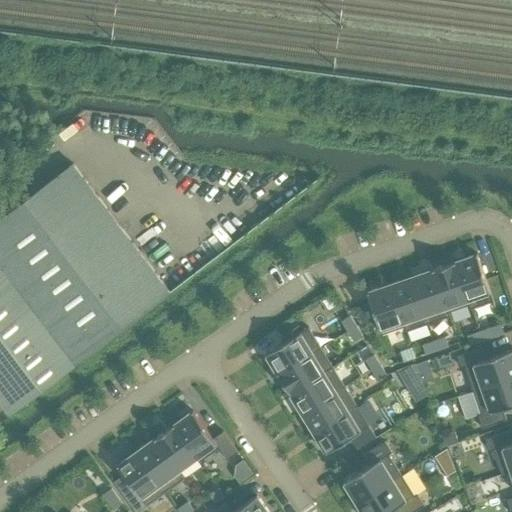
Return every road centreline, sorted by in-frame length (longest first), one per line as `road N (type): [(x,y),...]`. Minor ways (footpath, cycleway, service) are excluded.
road 1 (residential): [(511,260),(493,233),(469,226),(421,240),(345,266),(204,354)]
road 2 (residential): [(0,497),(204,354)]
road 3 (residential): [(204,354),(309,511)]
